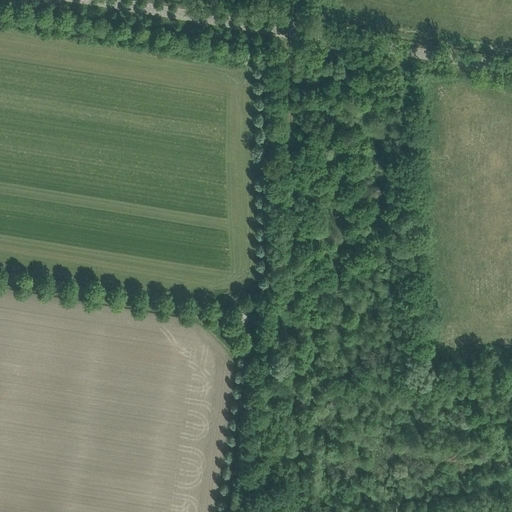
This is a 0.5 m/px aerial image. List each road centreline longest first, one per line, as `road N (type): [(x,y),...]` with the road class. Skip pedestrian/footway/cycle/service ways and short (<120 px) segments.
road 1 (unclassified): [(511,68),(99,0)]
road 2 (track): [(293,0),(300,377)]
